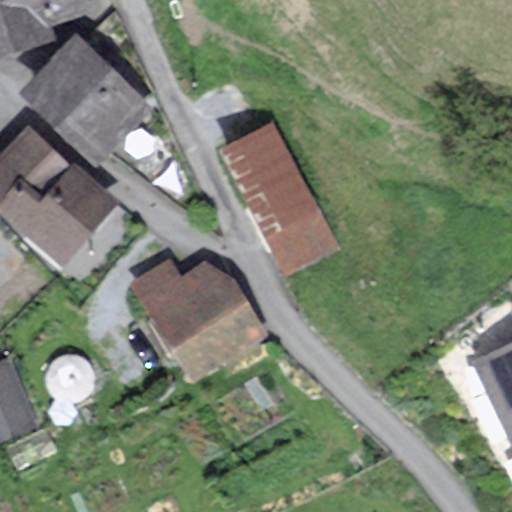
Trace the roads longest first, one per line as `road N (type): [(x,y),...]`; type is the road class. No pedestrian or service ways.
road 1 (residential): [(464,511),(282,318),(254,271)]
road 2 (residential): [(254,271),(172,224),(0,82)]
road 3 (residential): [(254,271),(131,0)]
